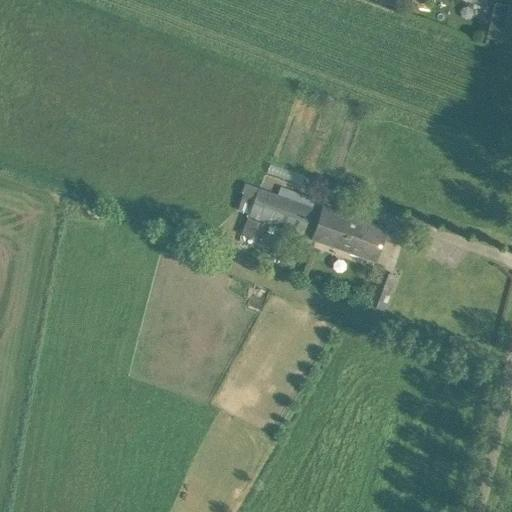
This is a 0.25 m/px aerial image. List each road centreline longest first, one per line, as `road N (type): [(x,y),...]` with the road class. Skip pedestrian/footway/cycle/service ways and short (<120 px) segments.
road 1 (unclassified): [(496,356),(72,214)]
road 2 (unclassified): [(459,511),(496,356)]
